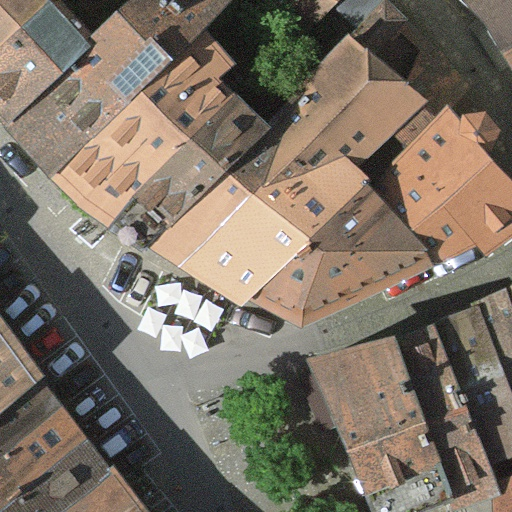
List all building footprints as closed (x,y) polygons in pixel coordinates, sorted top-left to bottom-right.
[(56,0),(0,55),(0,112),(11,125),(106,27),(78,0),(56,0)] [(0,0),(0,55),(56,0),(0,0)] [(11,125),(64,182),(217,28),(240,0),(130,0),(106,27),(11,125)] [(331,10),(338,0),(286,0),(319,22),(331,10)] [(354,29),(378,1),(377,0),(338,0),(331,10),(354,29)] [(511,0),(452,0),(511,78),(511,0)] [(151,243),(186,265),(271,178),(294,197),(412,74),(378,46),(399,22),(378,1),(354,29),(279,115),(151,243)] [(186,265),(249,300),(370,186),(465,98),(399,22),(378,46),(412,74),(294,197),(271,178),(186,265)] [(64,182),(100,210),(231,74),(249,56),(217,28),(64,182)] [(100,210),(127,228),(254,94),(231,74),(100,210)] [(127,228),(151,243),(279,115),(254,94),(127,228)] [(370,186),(450,261),(511,227),(511,168),(497,153),(511,139),(465,98),(370,186)] [(370,186),(249,300),(305,322),(450,261),(370,186)] [(511,305),(491,316),(511,373),(511,305)] [(0,416),(47,379),(6,316),(0,320),(0,416)] [(450,331),(501,457),(511,452),(511,373),(491,316),(450,331)] [(403,347),(458,504),(499,491),(510,481),(501,457),(450,331),(403,347)] [(403,347),(315,372),(374,511),(435,511),(458,504),(403,347)] [(0,470),(71,411),(47,379),(0,416),(0,470)] [(0,470),(0,511),(6,511),(95,441),(71,411),(0,470)] [(71,511),(119,472),(95,441),(6,511),(71,511)] [(148,511),(119,472),(71,511),(148,511)] [(511,511),(511,479),(510,481),(499,491),(506,511),(511,511)]
